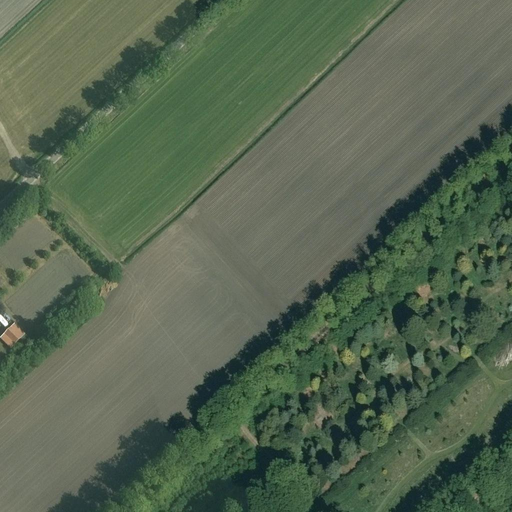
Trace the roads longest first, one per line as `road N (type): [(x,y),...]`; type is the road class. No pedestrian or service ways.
road 1 (unclassified): [(0,210),(227,0)]
road 2 (track): [(114,263),(40,188),(0,125)]
